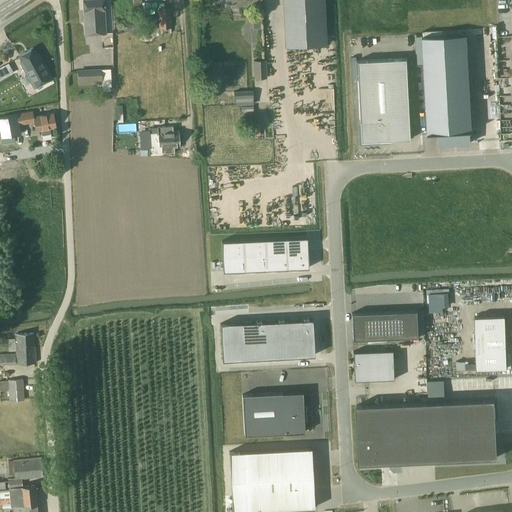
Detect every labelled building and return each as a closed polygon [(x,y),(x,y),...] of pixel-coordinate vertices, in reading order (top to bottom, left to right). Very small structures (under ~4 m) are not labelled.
[(106,34),(103,0),(82,0),(85,35),(106,34)] [(141,0),(133,0),(134,10),(142,10),(141,0)] [(326,45),(324,0),(283,0),(285,46),(326,45)] [(170,7),(158,8),(159,29),(161,29),(170,28),(172,28),(170,7)] [(156,15),(142,16),(143,31),(157,30),(156,15)] [(423,37),(422,37),(423,46),(427,134),(438,133),(439,145),(470,143),(470,131),(472,131),(467,34),(462,35),(461,30),(423,32),(423,34),(423,37)] [(34,88),(52,78),(40,58),(39,59),(33,48),(19,55),(22,62),(20,63),(34,88)] [(407,58),(357,61),(361,142),(411,139),(407,58)] [(266,60),(253,61),(254,79),(267,78),(266,60)] [(102,85),(101,69),(77,70),(78,86),(102,85)] [(235,105),(253,104),(252,93),(234,94),(235,105)] [(33,117),(32,111),(0,116),(0,131),(1,138),(21,134),(20,125),(34,123),(35,131),(41,130),(42,136),(51,134),(50,128),(56,127),(54,114),(33,117)] [(173,127),(158,128),(149,128),(151,155),(174,154),(173,146),(180,146),(179,132),(173,133),(173,127)] [(307,237),(221,241),(223,272),(308,268),(307,237)] [(447,295),(429,295),(429,312),(442,312),(442,307),(448,306),(447,295)] [(418,310),(351,313),(353,340),(419,337),(418,310)] [(475,317),(476,369),(507,368),(505,316),(475,317)] [(312,319),(220,324),(222,360),(314,355),(312,319)] [(15,334),(15,338),(8,339),(8,351),(16,351),(16,353),(0,354),(0,364),(35,363),(34,333),(15,334)] [(353,352),(354,381),(395,379),(394,350),(353,352)] [(23,379),(8,380),(9,391),(9,393),(9,401),(24,400),(24,399),(23,379)] [(242,395),(244,435),(305,432),(302,392),(242,395)] [(495,399),(356,405),(359,463),(497,457),(495,399)] [(314,508),(311,448),(229,452),(232,511),(248,511),(314,508)] [(21,479),(42,477),(40,458),(14,461),(16,479),(8,480),(9,489),(6,489),(5,481),(0,481),(0,507),(13,507),(13,511),(38,511),(36,485),(22,487),(21,479)]
